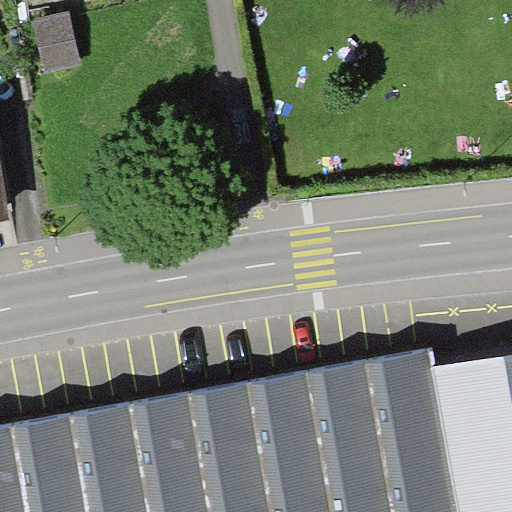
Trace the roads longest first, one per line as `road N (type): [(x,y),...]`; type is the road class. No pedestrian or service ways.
road 1 (primary): [(0,311),(267,265)]
road 2 (residential): [(267,265),(217,0)]
road 3 (primary): [(267,265),(511,235)]
